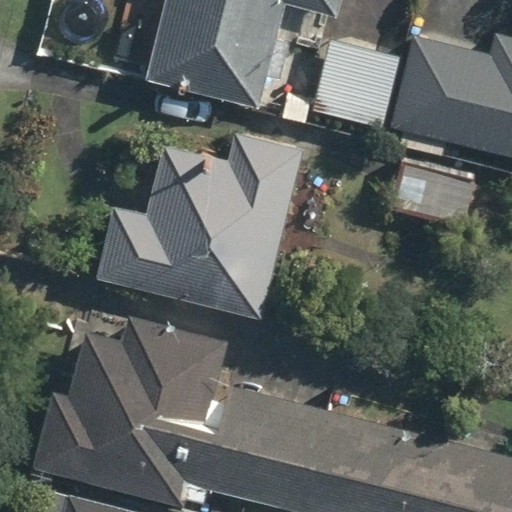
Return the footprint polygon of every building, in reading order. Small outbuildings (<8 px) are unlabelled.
[(296,35),(275,30),(283,2),(333,15),(336,0),(152,0),(133,76),(255,107),(264,74),(284,80),(296,35)] [(401,48),(384,116),(511,147),(511,29),(497,25),(491,50),(406,29),(401,48)] [(112,192),(93,273),(265,313),(307,137),(229,119),(223,144),(169,132),(152,202),(112,192)] [(476,173),(401,155),(389,203),(464,222),(476,173)] [(51,379),(30,457),(184,499),(186,491),(203,496),(207,481),(330,511),(511,511),(511,451),(216,371),(224,334),(131,309),(128,319),(96,310),(92,325),(83,323),(67,383),(51,379)] [(172,511),(42,479),(33,511),(172,511)]
